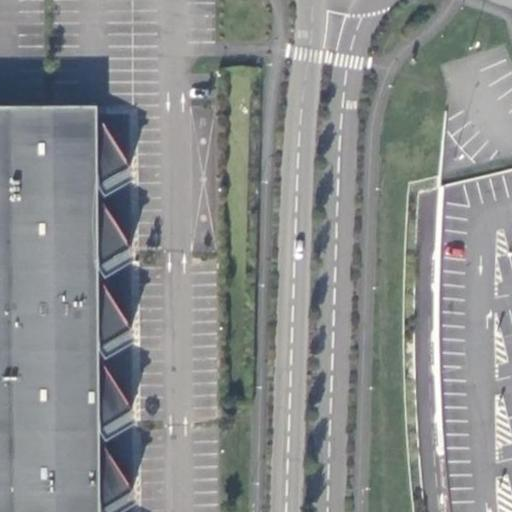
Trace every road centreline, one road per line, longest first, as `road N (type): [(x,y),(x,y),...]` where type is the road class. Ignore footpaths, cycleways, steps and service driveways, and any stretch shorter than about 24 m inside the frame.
road 1 (secondary): [(328,511),(346,82),(373,0)]
road 2 (secondary): [(312,0),(288,511)]
